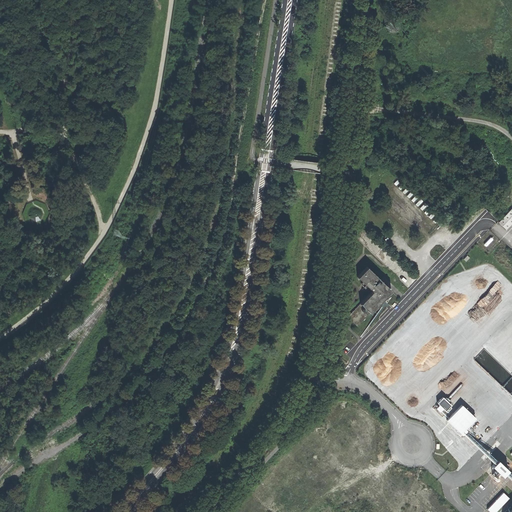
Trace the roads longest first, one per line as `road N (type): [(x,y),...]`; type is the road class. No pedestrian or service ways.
road 1 (secondary): [(292,0),(236,339),(205,411),(125,511)]
road 2 (unclassified): [(353,107),(315,364),(285,421),(202,511)]
road 3 (track): [(0,339),(51,300),(116,218),(157,104),(173,0)]
road 4 (unclassified): [(353,107),(484,121),(511,137)]
